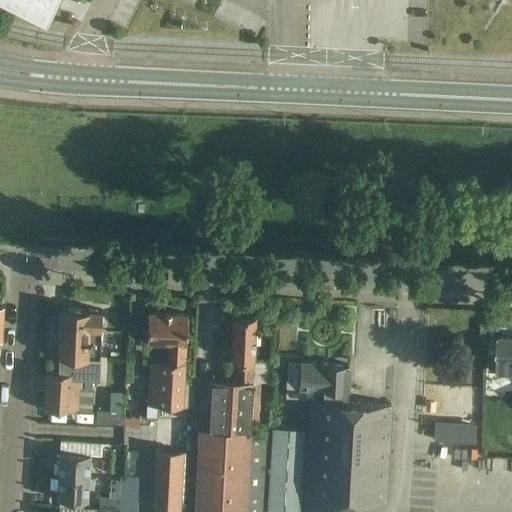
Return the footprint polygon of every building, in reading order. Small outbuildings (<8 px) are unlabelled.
[(10,0),(45,17),(53,0),(10,0)] [(60,355),(100,357),(103,309),(67,308),(62,312),(60,355)] [(149,311),(147,341),(168,342),(168,361),(151,361),(149,404),(191,406),(193,383),(184,383),(187,313),(149,311)] [(233,316),(231,359),(235,359),(234,380),(252,381),(255,317),(233,316)] [(490,369),(508,369),(508,370),(511,370),(511,336),(497,336),(497,351),(490,351),(490,369)] [(60,355),(59,371),(80,373),(79,378),(92,378),(99,379),(100,357),(60,355)] [(312,396),(347,398),(348,364),(300,361),(299,387),(312,387),(312,396)] [(90,402),(92,378),(79,378),(80,373),(59,371),(47,371),(45,408),(77,409),(78,401),(90,402)] [(200,427),(195,511),(262,511),(267,432),(258,431),(260,381),(252,381),(234,380),(211,379),(209,428),(200,427)] [(311,399),(305,511),(356,511),(357,501),(385,502),(391,404),(311,399)] [(96,411),(96,423),(121,423),(121,412),(96,411)] [(299,511),(303,449),(304,429),(272,427),(267,511),(299,511)] [(102,468),(120,469),(121,447),(104,446),(102,468)] [(153,507),(179,509),(182,450),(157,449),(153,507)] [(89,477),(90,454),(60,452),(59,476),(89,477)] [(89,477),(59,476),(57,499),(87,500),(89,477)] [(119,497),(99,495),(97,509),(118,511),(119,497)]
